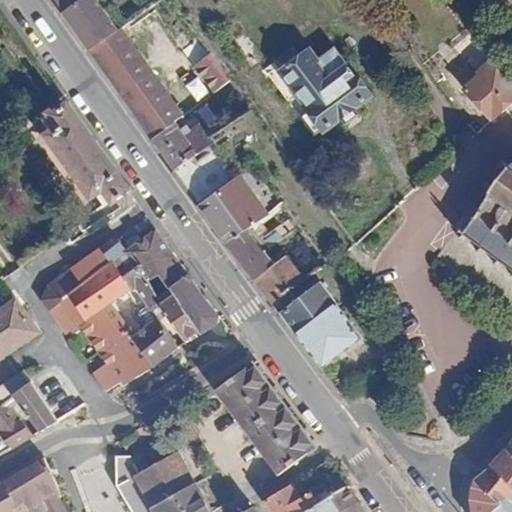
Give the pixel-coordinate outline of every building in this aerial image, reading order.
[(58,0),(64,8),(75,0),(58,0)] [(98,0),(75,0),(64,8),(91,45),(118,27),(98,0)] [(118,27),(91,45),(154,134),(177,117),(179,120),(185,116),(182,112),(184,111),(122,24),(118,27)] [(492,45),(503,61),(511,54),(511,47),(501,32),(489,41),(492,45)] [(320,125),(370,90),(334,39),(318,51),(309,38),(276,61),(281,68),(270,75),(292,105),(301,99),(305,105),(299,110),(310,126),(317,121),(320,125)] [(492,116),(511,98),(511,72),(503,61),(492,45),(457,76),(492,116)] [(197,61),(218,89),(233,79),(212,51),(197,61)] [(67,100),(62,92),(52,99),(57,107),(67,100)] [(70,98),(67,100),(57,107),(43,115),(52,130),(50,131),(93,192),(105,182),(115,196),(119,193),(128,205),(138,199),(129,187),(131,184),(70,98)] [(177,117),(154,134),(177,166),(215,138),(212,134),(221,128),(216,120),(207,126),(204,121),(187,132),(179,120),(177,117)] [(215,138),(177,166),(229,237),(253,221),(267,212),(215,138)] [(470,233),(480,241),(476,247),(481,250),(484,246),(496,255),(494,259),(498,262),(502,259),(511,266),(511,271),(511,272),(511,159),(510,163),(502,155),(497,162),(505,168),(493,183),(487,178),(482,184),(489,190),(478,207),(471,201),(468,206),(475,211),(471,219),(467,225),(466,228),(459,223),(456,227),(459,230),(459,235),(463,237),(467,233),(470,233)] [(276,238),(296,222),(290,215),(270,230),(273,235),(276,238)] [(253,221),(229,237),(257,275),(276,260),(267,247),(277,240),(276,238),(273,235),(267,240),(253,221)] [(189,270),(158,227),(132,247),(149,277),(161,268),(171,284),(189,270)] [(96,370),(108,388),(122,379),(124,382),(153,364),(132,334),(110,301),(87,317),(71,290),(114,260),(132,247),(123,237),(115,238),(53,282),(45,297),(69,330),(81,321),(109,361),(96,370)] [(149,277),(132,247),(114,260),(132,287),(135,290),(138,287),(144,297),(149,303),(160,295),(158,293),(149,277)] [(276,260),(257,275),(277,302),(293,291),(310,278),(305,272),(290,250),(276,260)] [(132,287),(114,260),(71,290),(87,317),(110,301),(128,289),(132,287)] [(220,312),(189,270),(171,284),(176,290),(199,325),(202,329),(217,320),(220,312)] [(293,291),(277,302),(325,367),(365,335),(325,282),(322,284),(317,278),(305,287),(310,293),(301,300),(293,291)] [(135,290),(132,287),(128,289),(136,301),(144,297),(138,287),(135,290)] [(199,325),(176,290),(162,299),(184,337),(199,325)] [(149,320),(157,315),(149,303),(144,297),(136,301),(149,320)] [(16,298),(0,308),(0,352),(38,328),(16,298)] [(132,334),(153,364),(177,344),(157,315),(149,320),(132,334)] [(316,441),(254,359),(219,386),(280,468),(316,441)] [(24,368),(5,381),(14,395),(0,404),(0,430),(13,446),(34,433),(14,402),(19,397),(40,430),(58,419),(24,368)] [(5,381),(0,383),(0,454),(13,446),(0,430),(0,404),(14,395),(5,381)] [(511,448),(508,445),(496,457),(511,471),(511,448)] [(137,473),(160,511),(214,511),(178,449),(137,473)] [(278,511),(296,511),(347,483),(349,482),(334,454),(265,495),(278,511)] [(45,457),(25,469),(46,510),(47,511),(68,511),(59,493),(61,491),(45,457)] [(511,492),(493,460),(477,476),(470,494),(474,511),(490,511),(493,510),(503,503),(511,492)] [(25,469),(5,481),(22,511),(43,511),(46,510),(25,469)] [(0,511),(22,511),(5,481),(0,483),(0,511)] [(334,511),(357,497),(347,483),(296,511),(334,511)] [(366,511),(368,511),(357,497),(334,511),(366,511)] [(262,511),(253,501),(235,511),(262,511)]
